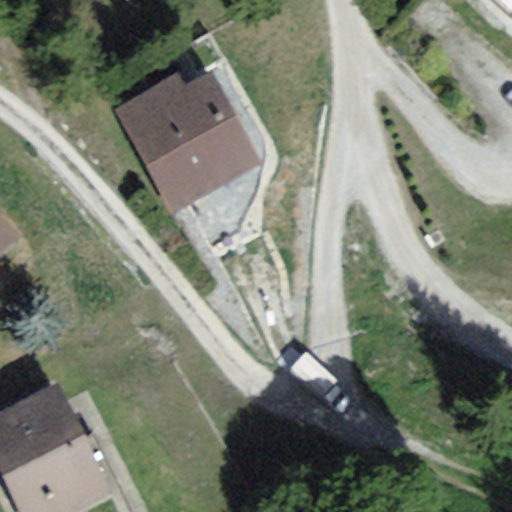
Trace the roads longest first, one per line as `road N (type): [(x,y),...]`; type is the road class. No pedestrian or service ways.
road 1 (residential): [(349,132),(327,240),(320,385),(281,395),(225,355),(51,159),(0,117)]
road 2 (residential): [(511,349),(382,241),(349,132)]
road 3 (residential): [(336,47),(376,69),(445,146),(499,172)]
